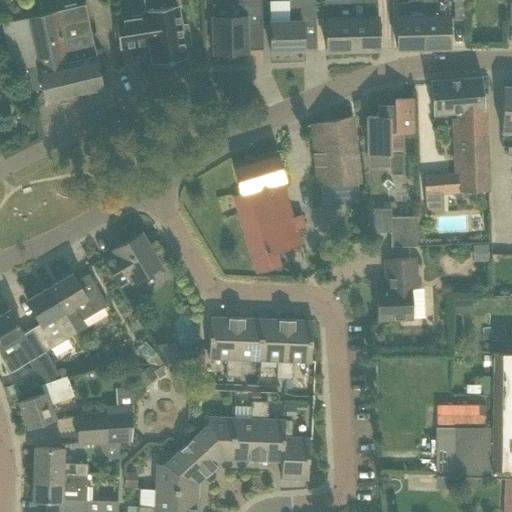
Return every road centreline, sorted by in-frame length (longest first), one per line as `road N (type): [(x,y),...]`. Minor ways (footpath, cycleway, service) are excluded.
road 1 (residential): [(266,511),(324,503),(346,482),(331,311),(308,297),(230,295),(205,283),(155,197)]
road 2 (unclassified): [(233,135),(405,65),(511,57)]
road 3 (residential): [(0,173),(188,82),(205,89),(233,135)]
road 4 (unclassified): [(0,262),(125,199),(155,197)]
